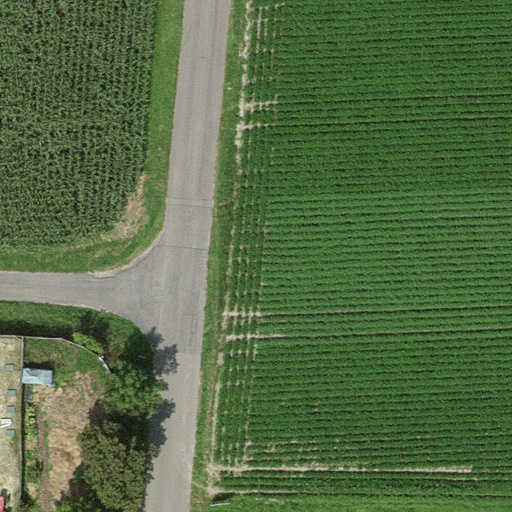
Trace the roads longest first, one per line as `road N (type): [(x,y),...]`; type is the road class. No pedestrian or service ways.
road 1 (unclassified): [(166,511),(207,0)]
road 2 (track): [(0,295),(183,302)]
